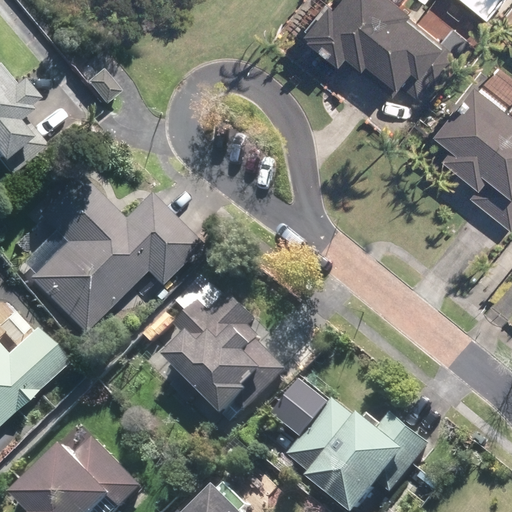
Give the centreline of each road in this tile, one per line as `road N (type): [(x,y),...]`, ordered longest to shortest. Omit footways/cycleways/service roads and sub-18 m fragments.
road 1 (residential): [(318,241),(261,210),(187,140),(188,104),(209,82),(242,78),(264,88),(293,118),(311,220)]
road 2 (residential): [(318,241),(511,401)]
